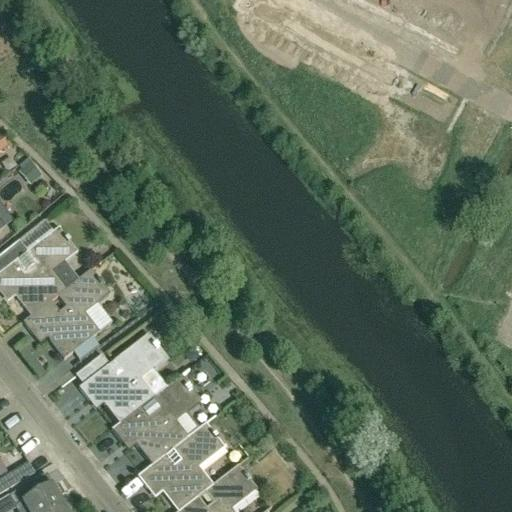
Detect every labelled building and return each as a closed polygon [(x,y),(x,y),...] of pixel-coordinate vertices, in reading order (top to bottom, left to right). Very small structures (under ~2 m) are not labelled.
[(416,0),(424,4),(422,7),(437,15),(439,12),(441,12),(447,0),(416,0)] [(25,172),(35,187),(47,179),(38,164),(25,172)] [(78,283),(64,264),(77,254),(58,230),(27,255),(20,246),(5,257),(12,266),(0,275),(0,294),(0,295),(7,289),(31,319),(78,283)] [(91,272),(78,283),(31,319),(23,325),(33,336),(40,331),(63,361),(98,333),(84,315),(110,295),(91,272)] [(112,432),(180,379),(179,379),(154,399),(140,381),(165,361),(147,338),(108,368),(101,358),(92,365),(99,375),(79,390),(88,402),(96,396),(119,426),(112,432)] [(180,379),(112,432),(121,444),(129,438),(152,468),(187,441),(173,423),(198,403),(180,379)] [(182,511),(239,468),(213,487),(199,470),(224,450),(205,426),(187,441),(152,468),(138,479),(147,490),(154,485),(175,511),(182,511)] [(232,511),(231,511),(257,491),(239,468),(182,511),(232,511)] [(0,496),(12,489),(6,478),(0,481),(0,496)] [(17,511),(60,511),(65,509),(51,486),(37,494),(32,484),(9,498),(15,508),(17,511)]
